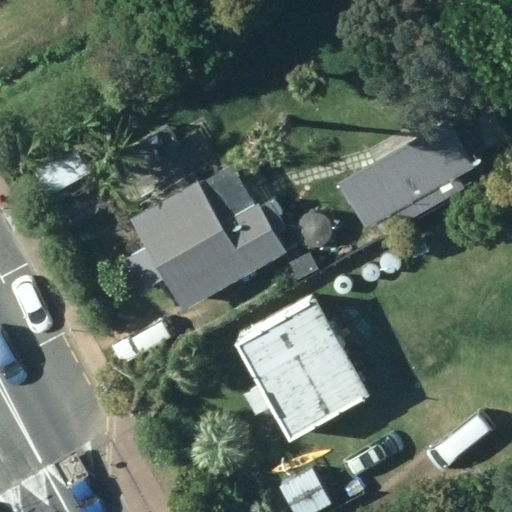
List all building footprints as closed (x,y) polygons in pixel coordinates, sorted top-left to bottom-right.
[(371,227),(465,174),(441,130),(347,183),(371,227)] [(198,183),(131,223),(148,248),(123,263),(142,294),(166,280),(185,314),(286,254),(269,226),(283,217),(272,199),(253,211),(232,175),(204,192),(198,183)] [(291,442),(369,400),(317,302),(237,347),(261,390),(243,400),(255,419),(273,409),(291,442)] [(298,511),(334,495),(313,454),(278,471),(298,511)] [(167,500),(183,490),(161,455),(146,464),(167,500)]
